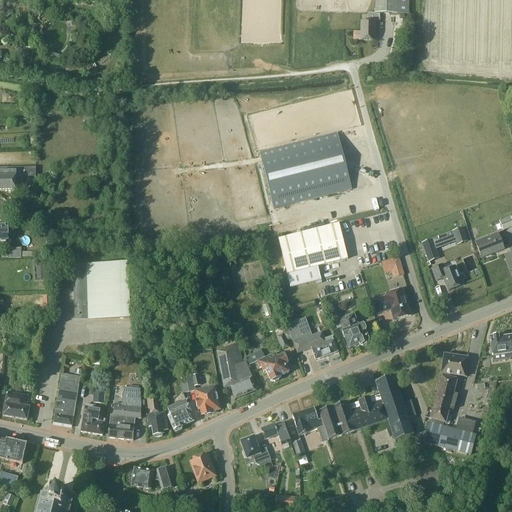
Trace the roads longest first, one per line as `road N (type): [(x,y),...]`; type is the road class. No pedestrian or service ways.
road 1 (unclassified): [(430,336),(350,66),(380,54),(387,37)]
road 2 (tertiary): [(214,427),(430,336)]
road 3 (tertiary): [(0,428),(122,453),(171,447),(214,427)]
